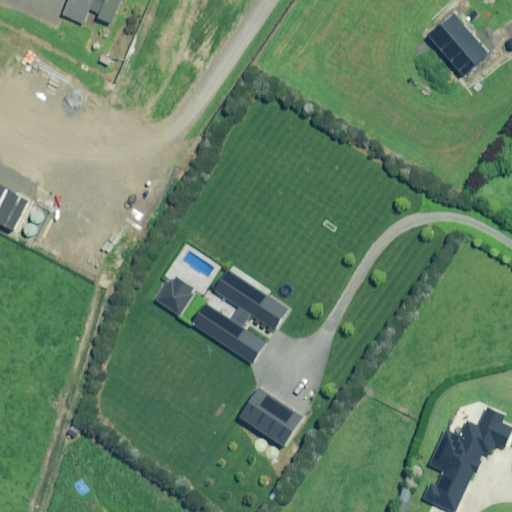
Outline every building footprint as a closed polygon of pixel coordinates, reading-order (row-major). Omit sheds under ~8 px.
[(69,0),(57,23),(79,40),(87,30),(83,27),(91,11),(98,14),(97,19),(112,26),(122,0),(69,0)] [(57,21),(35,7),(28,17),(50,32),(57,21)] [(193,326),(252,366),(267,343),(245,328),(254,316),(276,331),(290,309),(230,270),(216,291),(240,307),(231,319),(208,304),(193,326)] [(182,317),(195,297),(192,295),(196,289),(177,277),(174,283),(170,280),(156,301),(182,317)] [(305,418),(261,389),(252,402),(250,400),(238,418),(285,449),(305,418)] [(480,462),(484,455),(489,458),(495,446),(505,452),(511,439),(511,426),(504,422),(507,416),(487,406),(478,425),(469,420),(460,437),(447,430),(428,467),(445,476),(439,486),(433,483),(424,500),(446,511),(456,511),(472,482),(474,483),(484,464),(480,462)] [(411,490),(401,488),(399,502),(408,504),(411,490)]
